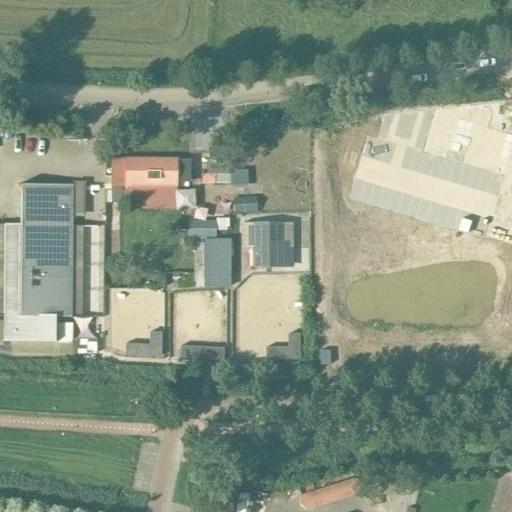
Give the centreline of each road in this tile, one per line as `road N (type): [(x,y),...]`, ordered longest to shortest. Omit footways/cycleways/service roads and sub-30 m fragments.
road 1 (tertiary): [(0,92),(195,101),(511,58)]
road 2 (unclassified): [(155,511),(169,432),(206,404),(511,395)]
